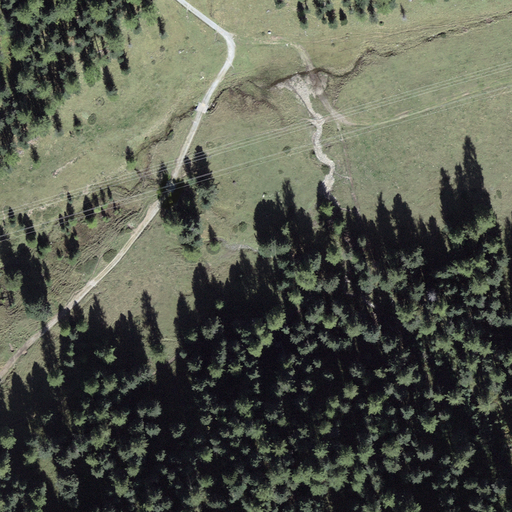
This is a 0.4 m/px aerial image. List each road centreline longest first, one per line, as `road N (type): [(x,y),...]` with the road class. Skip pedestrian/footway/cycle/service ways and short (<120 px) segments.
road 1 (track): [(0,376),(92,287),(169,191),(231,57),(230,41)]
road 2 (track): [(511,80),(348,122),(330,108),(300,46),(230,41)]
